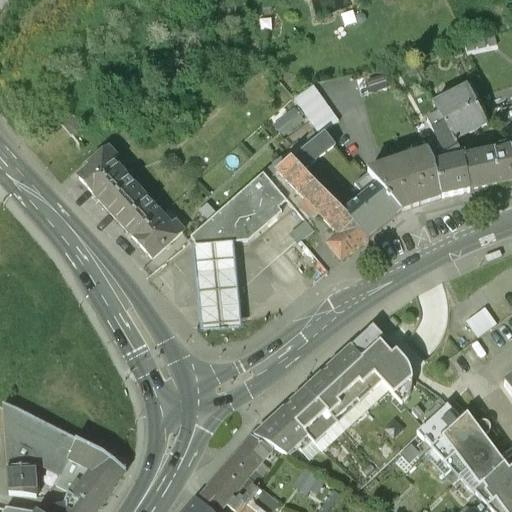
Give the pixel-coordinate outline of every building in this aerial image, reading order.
[(311,89),(292,102),(318,137),(336,123),(311,89)] [(469,90),(435,107),(440,117),(454,144),(488,128),(469,90)] [(450,165),(435,168),(437,173),(443,202),(470,196),(463,162),(454,144),(440,117),(429,123),(450,165)] [(326,136),(294,163),(305,176),(337,150),(326,136)] [(345,159),(352,153),(345,144),(337,150),(345,159)] [(108,152),(89,169),(91,171),(80,182),(93,196),(119,173),(111,164),(115,160),(108,152)] [(501,154),(463,162),(470,196),(511,186),(511,153),(503,157),(501,154)] [(429,157),(369,177),(378,188),(403,215),(443,202),(437,173),(435,168),(429,157)] [(284,161),(275,168),(280,174),(288,167),(284,161)] [(344,217),(313,185),(305,176),(294,163),(288,167),(280,174),(308,205),(303,209),(312,219),(316,215),(338,239),(327,248),(346,272),(374,249),(369,244),(353,227),(344,217)] [(119,173),(93,196),(113,219),(140,195),(119,173)] [(263,176),(190,241),(198,249),(249,243),(282,215),(278,211),(287,203),(263,176)] [(378,188),(344,217),(353,227),(369,244),(403,215),(378,188)] [(140,195),(113,219),(135,242),(161,218),(140,195)] [(161,218),(135,242),(152,261),(182,234),(174,225),(170,229),(161,218)] [(198,249),(193,249),(202,335),(240,331),(233,245),(198,249)] [(372,328),(253,438),(285,457),(295,448),(300,454),(311,444),(313,448),(337,426),(334,423),(344,414),(347,417),(360,405),(357,402),(366,393),(369,396),(381,385),(400,406),(407,397),(410,387),(410,375),(405,365),(394,352),(386,344),(372,328)] [(401,330),(386,344),(394,352),(409,339),(401,330)] [(511,381),(503,388),(511,401),(511,381)] [(475,430),(466,418),(460,424),(446,408),(441,413),(437,408),(423,421),(428,426),(416,436),(423,444),(425,443),(431,449),(430,451),(450,473),(453,470),(460,478),(457,480),(472,497),(474,495),(489,511),(511,511),(511,470),(507,474),(482,441),(489,435),(490,433),(489,430),(488,427),(486,426),(483,425),(480,426),(475,430)] [(102,458),(2,411),(9,498),(37,500),(34,468),(59,480),(55,490),(69,496),(63,511),(57,511),(55,511),(98,511),(124,476),(102,458)] [(252,439),(197,504),(205,511),(223,511),(246,484),(256,492),(263,483),(253,475),(271,453),(252,439)] [(297,487),(309,494),(320,477),(308,469),(297,487)] [(254,511),(248,506),(250,503),(246,499),(235,511),(254,511)]
